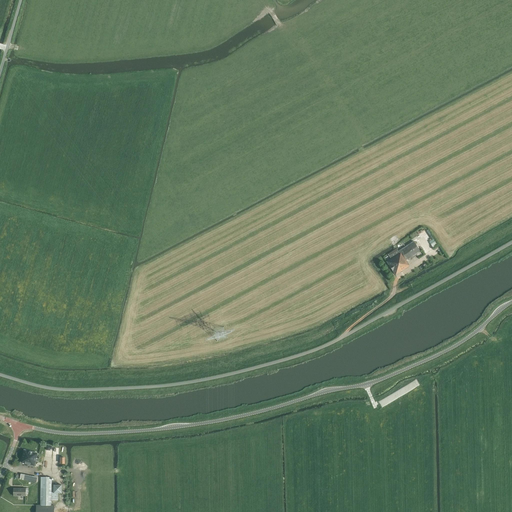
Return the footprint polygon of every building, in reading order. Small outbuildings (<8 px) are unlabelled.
[(391,259),(386,262),(396,275),(410,266),(406,260),(408,258),(408,259),(412,256),(412,257),(416,254),(420,251),(414,242),(402,249),(403,251),(401,252),(399,253),(397,248),(388,254),(391,259)] [(21,464),(34,467),(37,455),(25,451),(21,464)] [(37,481),(37,478),(35,477),(36,476),(21,474),(20,479),(34,482),(35,481),(37,481)] [(41,477),(41,505),(52,505),(52,500),(58,500),(58,494),(53,494),(53,492),(51,492),(52,478),(41,477)] [(62,485),(54,485),(54,493),(62,493),(62,485)]
